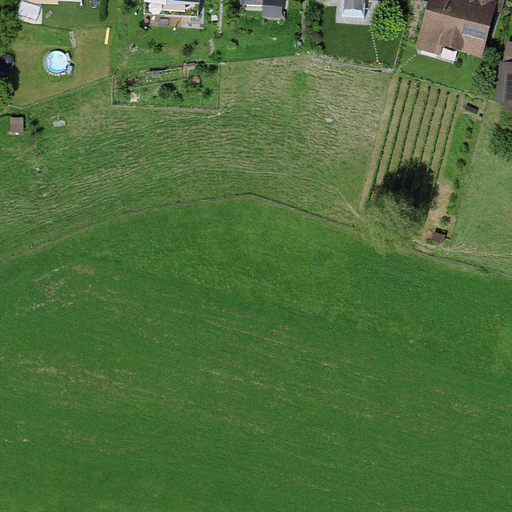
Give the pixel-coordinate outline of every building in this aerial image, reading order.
[(145,0),(146,0),(168,2),(167,19),(199,20),(200,0),(145,0)] [(286,8),(286,0),(245,0),(246,6),(286,8)] [(386,0),(320,0),(321,1),(340,1),(340,15),(361,16),(362,1),(387,2),(386,0)] [(470,0),(469,0),(431,0),(416,50),(438,57),(441,48),(478,59),(494,7),(470,0)] [(511,0),(470,0),(494,7),(509,12),(511,0)]
